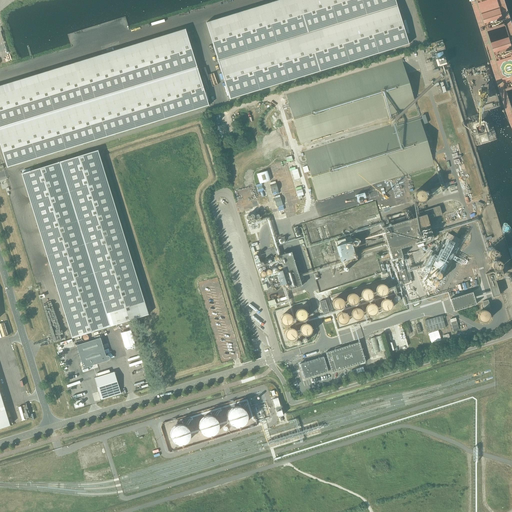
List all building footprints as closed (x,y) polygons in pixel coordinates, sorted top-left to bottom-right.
[(409,44),(395,0),(278,0),(206,22),(230,99),(409,44)] [(209,105),(203,87),(185,29),(0,85),(0,143),(7,167),(209,105)] [(416,107),(413,98),(401,59),(286,95),(301,143),(416,107)] [(434,164),(431,156),(419,116),(304,152),(319,200),(434,164)] [(148,314),(98,150),(21,173),(72,338),(148,314)] [(270,180),(267,171),(257,174),(260,183),(270,180)] [(274,194),(279,193),(276,182),(270,183),(274,194)] [(443,192),(441,186),(431,189),(433,196),(443,192)] [(426,193),(425,193),(425,192),(425,191),(424,191),(423,190),(422,189),(421,189),(420,189),(419,189),(418,189),(418,190),(417,190),(416,190),(416,191),(415,191),(415,192),(415,193),(414,193),(414,194),(414,195),(414,196),(414,197),(415,198),(415,199),(416,199),(416,200),(417,200),(418,201),(419,201),(420,201),(421,201),(422,201),(423,201),(423,200),(424,200),(424,199),(425,199),(425,198),(426,197),(426,196),(426,195),(426,194),(426,193)] [(442,214),(440,210),(435,211),(434,207),(411,215),(412,218),(426,214),(428,219),(442,214)] [(434,238),(428,219),(426,214),(412,218),(407,220),(382,227),(392,259),(402,256),(400,248),(434,238)] [(303,236),(299,224),(291,227),(295,239),(303,236)] [(286,241),(283,230),(275,232),(279,244),(286,241)] [(451,260),(455,262),(459,257),(454,254),(455,252),(461,240),(447,232),(440,246),(436,244),(431,254),(431,255),(430,255),(429,255),(424,265),(421,271),(426,274),(423,280),(427,282),(426,284),(435,289),(451,260)] [(354,252),(353,247),(351,241),(346,242),(338,245),(336,246),(341,262),(357,257),(356,251),(354,252)] [(488,255),(489,255),(489,256),(489,257),(490,258),(491,258),(491,259),(492,259),(493,259),(494,259),(495,259),(496,259),(496,258),(497,258),(498,257),(498,256),(499,255),(499,254),(499,253),(499,252),(498,252),(498,251),(497,250),(497,249),(496,249),(495,249),(494,249),(493,249),(492,249),(491,249),(490,250),(489,251),(489,252),(488,253),(488,254),(488,255)] [(302,286),(292,255),(281,259),(281,260),(284,269),(288,282),(290,289),(302,286)] [(492,265),(492,266),(492,267),(493,268),(494,269),(495,269),(496,270),(497,270),(498,270),(498,269),(499,269),(500,269),(500,268),(501,268),(501,267),(502,267),(502,266),(502,265),(502,264),(502,263),(502,262),(501,262),(501,261),(500,260),(499,260),(498,259),(497,259),(496,259),(495,259),(494,260),(493,260),(493,261),(492,261),(492,262),(492,263),(492,264),(492,265)] [(288,282),(284,269),(278,271),(277,274),(280,285),(285,283),(287,283),(288,282)] [(405,271),(405,270),(398,272),(402,284),(408,282),(408,280),(405,271)] [(495,279),(493,274),(492,271),(485,274),(492,297),(499,295),(495,279)] [(387,286),(386,285),(385,285),(384,285),(384,284),(383,284),(382,284),(381,284),(380,285),(379,285),(378,285),(378,286),(377,287),(377,288),(377,289),(376,289),(376,290),(376,291),(377,291),(377,292),(377,293),(378,294),(379,295),(380,295),(381,295),(381,296),(382,296),(383,296),(383,295),(384,295),(385,295),(386,294),(387,293),(387,292),(388,292),(388,291),(388,290),(388,289),(388,288),(387,288),(387,287),(387,286)] [(365,289),(364,289),(364,290),(363,290),(363,291),(362,292),(362,293),(362,294),(362,295),(362,296),(362,297),(363,298),(364,299),(365,300),(366,300),(367,300),(368,300),(369,300),(370,300),(370,299),(371,299),(372,298),(372,297),(373,297),(373,296),(373,295),(373,294),(373,293),(373,292),(372,292),(372,291),(372,290),(371,290),(370,289),(369,289),(368,289),(367,289),(366,289),(365,289)] [(454,309),(476,303),(473,292),(451,297),(454,309)] [(350,294),(349,294),(348,295),(347,296),(347,297),(347,298),(347,299),(347,300),(347,301),(348,302),(349,303),(350,304),(351,304),(352,304),(353,304),(354,304),(355,304),(356,304),(356,303),(357,302),(358,301),(358,300),(358,299),(358,298),(358,297),(358,296),(357,295),(356,294),(355,293),(354,293),(353,293),(352,293),(350,293),(350,294)] [(335,298),(334,299),(333,300),(333,301),(332,302),(332,303),(332,304),(332,305),(333,306),(333,307),(334,308),(335,308),(336,309),(337,309),(338,309),(339,309),(340,309),(341,308),(342,308),(342,307),(343,306),(343,305),(344,304),(344,303),(343,302),(343,301),(342,300),(342,299),(341,298),(340,298),(339,298),(338,298),(337,298),(336,298),(335,298)] [(324,313),(330,311),(326,299),(320,301),(324,313)] [(384,299),(383,300),(382,301),(382,302),(381,302),(381,303),(381,304),(381,305),(381,306),(381,307),(382,308),(382,309),(383,309),(384,310),(385,310),(386,310),(387,310),(388,310),(389,310),(390,309),(391,309),(391,308),(392,307),(392,306),(392,305),(392,304),(392,303),(392,302),(391,301),(390,300),(389,300),(388,299),(387,299),(386,299),(385,299),(384,299)] [(369,304),(368,305),(367,306),(367,307),(366,307),(366,308),(366,309),(366,310),(366,311),(366,312),(367,312),(367,313),(368,313),(368,314),(369,314),(369,315),(370,315),(371,315),(372,315),(373,315),(374,315),(375,314),(376,313),(377,312),(377,311),(377,310),(378,310),(378,309),(377,308),(377,307),(377,306),(376,306),(376,305),(375,305),(375,304),(374,304),(373,304),(372,303),(371,304),(370,304),(369,304)] [(305,309),(304,309),(303,309),(302,308),(301,308),(300,309),(299,309),(298,309),(297,310),(296,311),(296,312),(295,313),(295,314),(295,315),(295,316),(296,317),(296,318),(297,319),(298,320),(299,320),(300,320),(301,320),(302,320),(303,320),(304,320),(305,319),(306,319),(306,318),(306,317),(307,317),(307,316),(307,315),(307,314),(307,313),(307,312),(306,311),(305,310),(305,309)] [(354,309),(353,309),(352,310),(352,311),(351,312),(351,313),(351,314),(351,315),(352,316),(352,317),(353,318),(354,319),(355,319),(356,319),(357,319),(358,319),(359,319),(360,319),(361,318),(362,317),(362,316),(362,315),(363,314),(363,313),(362,312),(362,311),(362,310),(361,309),(360,309),(359,308),(358,308),(357,308),(356,308),(355,308),(354,309)] [(486,310),(485,310),(484,310),(483,310),(482,310),(481,311),(480,311),(480,312),(479,312),(479,313),(478,314),(478,315),(478,316),(478,317),(478,318),(479,319),(479,320),(480,320),(480,321),(481,321),(481,322),(482,322),(483,322),(484,322),(485,322),(486,322),(487,321),(488,320),(489,320),(489,319),(490,318),(490,317),(490,316),(490,315),(490,314),(489,313),(489,312),(488,312),(488,311),(487,311),(486,310)] [(339,313),(338,314),(338,315),(337,316),(337,317),(337,318),(337,319),(337,320),(337,321),(338,322),(339,323),(340,324),(341,324),(342,324),(343,324),(344,324),(345,323),(346,322),(347,322),(347,321),(348,320),(348,319),(348,318),(348,317),(347,316),(347,315),(346,314),(345,313),(344,313),(343,312),(342,312),(341,312),(340,313),(339,313)] [(292,316),(291,315),(290,315),(290,314),(289,314),(288,313),(287,313),(286,313),(285,313),(284,314),(283,314),(282,315),(281,316),(281,317),(281,318),(280,319),(280,320),(281,320),(281,321),(281,322),(282,323),(282,324),(283,324),(284,324),(284,325),(285,325),(286,325),(287,325),(288,325),(289,325),(290,324),(291,324),(291,323),(292,322),(292,321),(292,320),(292,319),(292,318),(292,317),(292,316)] [(305,324),(304,324),(303,324),(302,324),(302,325),(301,326),(301,327),(300,327),(300,328),(300,329),(300,330),(300,331),(301,332),(301,333),(302,333),(302,334),(303,334),(303,335),(304,335),(305,335),(306,335),(307,335),(308,335),(309,335),(309,334),(310,334),(311,333),(311,332),(312,331),(312,330),(312,329),(312,328),(312,327),(311,326),(310,325),(309,324),(308,324),(307,323),(306,323),(305,323),(305,324)] [(291,328),(290,328),(289,328),(289,329),(288,329),(287,329),(287,330),(286,331),(286,332),(285,332),(285,333),(285,334),(285,335),(286,336),(286,337),(287,338),(287,339),(288,339),(289,340),(290,340),(291,340),(292,340),(293,340),(293,339),(294,339),(295,339),(295,338),(296,338),(296,337),(297,337),(297,336),(297,335),(297,334),(297,333),(297,332),(296,331),(296,330),(295,330),(295,329),(294,329),(293,328),(292,328),(291,328)] [(386,349),(382,335),(370,338),(375,353),(386,349)] [(106,356),(100,338),(76,345),(83,368),(108,360),(109,360),(109,359),(110,359),(110,358),(110,357),(109,356),(108,355),(107,355),(106,355),(106,356)] [(366,361),(359,342),(325,352),(328,361),(329,363),(331,372),(366,361)] [(326,365),(329,363),(328,361),(325,362),(323,356),(300,364),(304,378),(328,371),(326,365)] [(363,373),(361,367),(350,370),(352,376),(361,373),(363,373)] [(350,376),(348,371),(339,373),(341,379),(350,376)] [(121,393),(114,372),(94,378),(101,399),(121,393)] [(0,427),(10,425),(0,392),(0,427)] [(278,416),(284,414),(278,397),(273,398),(278,416)] [(227,414),(227,416),(227,417),(228,419),(228,420),(229,421),(229,422),(230,424),(231,424),(233,425),(234,426),(235,426),(237,426),(238,426),(239,426),(241,426),(242,425),(243,425),(244,424),(245,423),(246,421),(247,420),(247,419),(247,417),(247,416),(247,415),(247,413),(246,412),(246,411),(245,410),(244,409),(243,408),(242,407),(240,407),(239,406),(237,406),(236,406),(235,407),(233,407),(232,408),(231,409),(230,409),(229,411),(228,412),(228,413),(227,414)] [(199,423),(199,425),(199,426),(199,428),(199,429),(200,430),(201,431),(202,432),(203,433),(204,434),(205,435),(207,435),(208,435),(209,435),(211,435),(212,435),(213,434),(215,433),(216,433),(217,432),(217,430),(218,429),(219,428),(219,426),(219,425),(219,424),(218,422),(218,421),(217,420),(216,419),(215,418),(214,417),(213,416),(212,416),(210,415),(209,415),(207,415),(206,416),(205,416),(203,417),(202,417),(201,418),(200,420),(200,421),(199,422),(199,423)] [(170,432),(170,434),(170,435),(170,436),(171,438),(171,439),(172,440),(173,441),(174,442),(175,443),(177,444),(178,444),(179,444),(181,444),(182,444),(183,444),(185,443),(186,442),(187,441),(188,440),(189,439),(189,438),(190,437),(190,435),(190,434),(190,432),(190,431),(189,430),(189,429),(188,427),(187,426),(186,426),(184,425),(183,424),(182,424),(180,424),(179,424),(177,424),(176,425),(175,426),(174,426),(173,427),(172,428),(171,430),(171,431),(170,432)]
